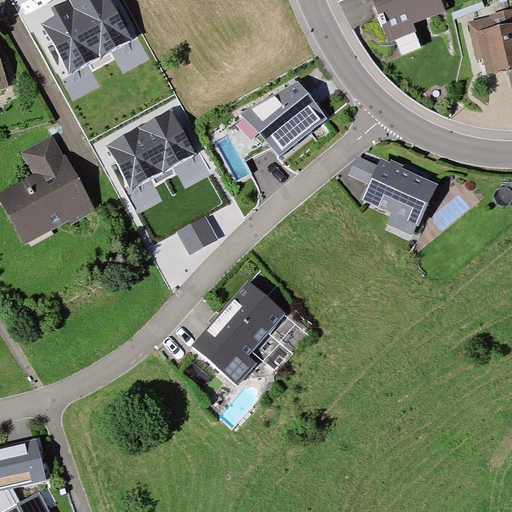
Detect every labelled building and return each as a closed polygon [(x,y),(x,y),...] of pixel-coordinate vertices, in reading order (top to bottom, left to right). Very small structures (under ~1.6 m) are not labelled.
[(128,33),(110,0),(93,0),(45,26),(67,66),(128,33)] [(447,16),(440,0),(372,0),(387,38),(447,16)] [(511,10),(469,23),(486,82),(509,76),(511,86),(511,10)] [(0,59),(0,90),(9,87),(0,59)] [(324,119),(298,85),(242,115),(279,153),(324,119)] [(196,154),(171,110),(106,145),(131,190),(196,154)] [(53,136),(21,152),(33,175),(0,192),(0,200),(23,244),(69,220),(71,225),(97,212),(67,155),(64,156),(53,136)] [(436,191),(383,167),(366,204),(419,228),(436,191)] [(285,318),(249,286),(195,347),(231,379),(285,318)] [(35,441),(0,449),(0,487),(43,478),(35,441)] [(47,511),(38,494),(5,511),(47,511)]
